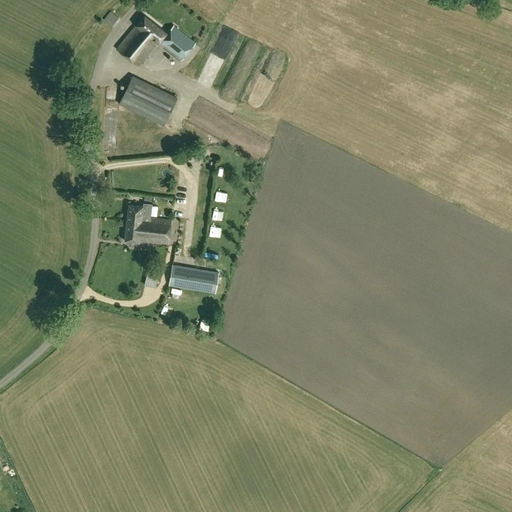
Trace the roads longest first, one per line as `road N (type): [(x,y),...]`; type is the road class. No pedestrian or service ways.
road 1 (unclassified): [(0,384),(54,337),(83,284),(95,212),(88,105),(113,32),(143,0)]
road 2 (track): [(93,175),(169,160),(189,166),(186,254)]
